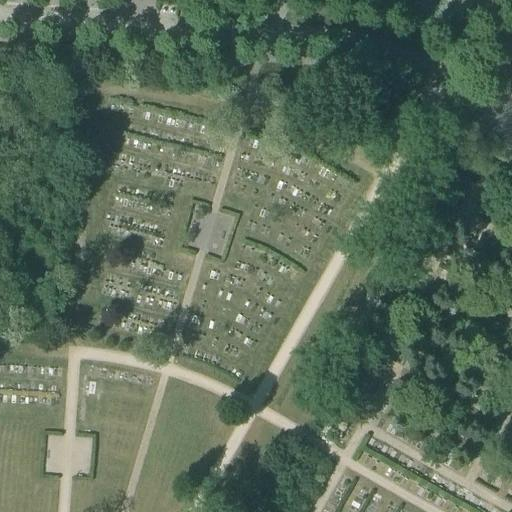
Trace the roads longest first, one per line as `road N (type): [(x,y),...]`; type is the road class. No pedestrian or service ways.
road 1 (track): [(511,243),(317,137),(177,92),(97,86),(64,511)]
road 2 (track): [(196,511),(485,0)]
road 3 (track): [(125,511),(267,36)]
road 4 (track): [(0,350),(168,369),(254,407),(435,511)]
road 5 (track): [(479,224),(317,511)]
road 6 (track): [(511,510),(365,426)]
road 7 (residential): [(0,20),(134,28)]
